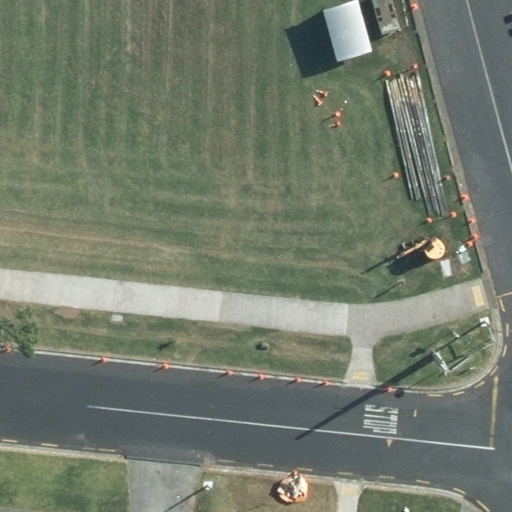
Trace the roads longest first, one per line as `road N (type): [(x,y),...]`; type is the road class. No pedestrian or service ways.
road 1 (residential): [(511,453),(0,397)]
road 2 (residential): [(468,0),(511,162)]
